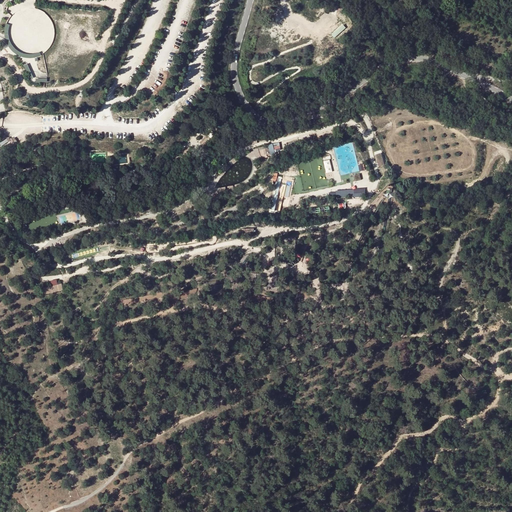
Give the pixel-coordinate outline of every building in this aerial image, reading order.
[(333,33),(336,37),(348,28),(346,25),(333,33)] [(29,63),(25,65),(29,79),(34,78),(29,63)] [(18,143),(15,137),(11,140),(10,138),(1,143),(5,150),(18,143)] [(268,145),(253,149),(256,159),(272,154),(268,145)] [(376,155),(380,166),(386,164),(382,153),(376,155)] [(323,161),(326,173),(332,172),(329,159),(323,161)] [(63,290),(61,283),(57,284),(57,285),(44,288),(43,285),(39,286),(41,295),(63,290)] [(70,489),(69,490),(68,492),(68,494),(69,495),(70,496),(72,497),(73,497),(75,496),(76,495),(77,494),(77,492),(76,490),(75,489),(73,488),(72,489),(70,489)]
